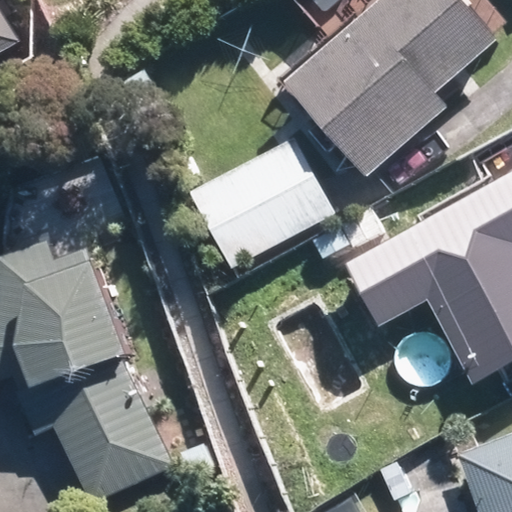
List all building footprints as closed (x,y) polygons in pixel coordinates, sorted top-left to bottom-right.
[(500,37),(468,0),(395,0),(303,78),(375,162),(449,99),(440,88),(500,37)] [(0,43),(15,35),(0,8),(0,43)] [(336,208),(301,142),(251,168),(286,235),(336,208)] [(511,186),(369,262),(395,311),(439,288),(483,370),(511,354),(511,186)] [(377,200),(316,230),(331,260),(392,230),(377,200)] [(90,230),(9,258),(0,310),(0,361),(6,376),(19,371),(43,431),(62,424),(99,494),(174,462),(125,352),(136,348),(90,230)] [(511,511),(511,444),(477,457),(496,511),(511,511)]
